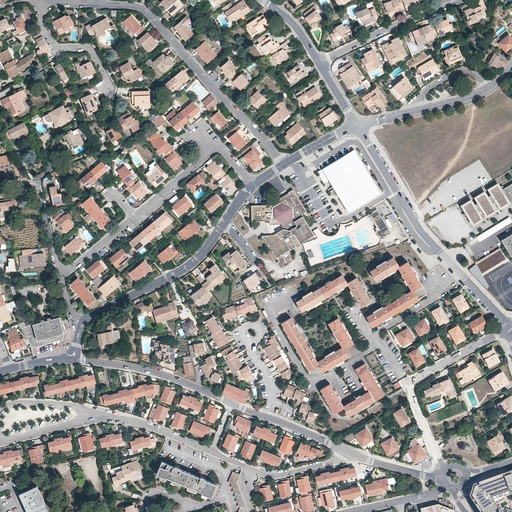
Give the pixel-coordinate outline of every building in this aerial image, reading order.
[(171,15),(182,5),(178,0),(163,0),(162,1),(167,7),(165,9),(171,15)] [(251,10),(243,0),(232,7),(226,11),(228,15),(227,16),(230,21),(235,17),(242,13),(243,15),(251,10)] [(387,13),(388,12),(395,10),(395,11),(405,7),(402,0),(390,0),(391,0),(384,3),(386,9),(385,9),(387,13)] [(402,0),(405,7),(406,9),(420,4),(419,2),(423,0),(402,0)] [(478,21),(477,19),(483,16),(481,11),(484,10),(486,10),(482,0),(480,0),(478,1),(480,6),(474,8),(473,7),(464,11),(468,21),(470,20),(472,24),(478,21)] [(232,7),(230,3),(222,8),(225,12),(226,11),(232,7)] [(316,24),(316,23),(315,21),(321,17),(316,10),(317,9),(315,6),(304,14),(306,17),(305,18),(313,28),(314,28),(315,28),(316,27),(316,26),(317,25),(316,24)] [(369,23),(368,20),(374,18),(375,21),(379,19),(374,8),(371,9),(371,11),(369,12),(368,10),(367,7),(355,12),(357,17),(360,16),(363,25),(369,23)] [(268,22),(263,14),(246,25),(252,34),(261,29),(260,27),(264,25),(268,22)] [(64,15),(58,19),(59,21),(57,22),(54,24),(59,34),(65,31),(65,30),(69,27),(73,24),(68,15),(65,17),(64,15)] [(186,16),(174,27),(186,41),(193,34),(185,25),(190,20),(186,16)] [(142,26),(141,27),(132,17),(129,20),(127,18),(123,22),(133,34),(134,33),(137,36),(145,29),(142,26)] [(0,33),(10,28),(6,18),(0,21),(0,33)] [(26,30),(27,29),(22,18),(17,20),(13,22),(15,26),(19,33),(20,36),(24,33),(27,32),(26,30)] [(90,36),(95,33),(98,37),(105,33),(104,31),(110,27),(105,18),(97,23),(96,21),(85,27),(90,36)] [(447,19),(443,21),(440,22),(439,21),(434,23),(434,24),(431,26),(434,34),(438,33),(439,35),(444,33),(444,32),(451,29),(449,24),(447,19)] [(336,37),(336,36),(341,34),(349,29),(347,24),(343,26),(342,23),(331,28),(333,32),(329,34),(334,42),(337,40),(336,37)] [(431,26),(430,24),(417,29),(412,31),(417,43),(422,40),(422,42),(435,37),(434,34),(431,26)] [(252,34),(253,35),(266,27),(264,25),(260,27),(261,29),(252,34)] [(38,31),(32,34),(37,44),(44,40),(41,33),(40,34),(38,31)] [(147,32),(138,40),(147,52),(157,43),(147,32)] [(276,43),(273,45),(271,44),(272,43),(273,42),(272,41),(269,36),(265,38),(263,35),(256,39),(259,43),(256,45),(262,53),(264,52),(266,55),(271,52),(279,46),(277,42),(276,43)] [(499,43),(506,51),(511,45),(511,38),(509,35),(499,43)] [(387,43),(382,45),(391,64),(400,59),(400,58),(406,55),(397,37),(391,40),(391,41),(392,42),(388,44),(387,43)] [(43,55),(50,51),(44,40),(37,44),(43,55)] [(196,48),(202,55),(201,56),(207,63),(216,55),(204,41),(196,48)] [(286,51),(285,50),(284,51),(283,49),(287,46),(285,42),(279,46),(271,52),(273,55),(272,55),(275,60),(277,59),(279,62),(288,57),(286,54),(287,52),(286,51)] [(446,56),(449,62),(458,58),(458,60),(463,58),(457,45),(444,50),(446,56)] [(7,49),(0,52),(3,58),(1,59),(8,74),(11,73),(12,77),(19,73),(18,72),(29,66),(28,64),(36,61),(32,53),(24,57),(26,60),(20,63),(15,65),(14,64),(13,61),(7,49)] [(364,64),(366,69),(375,65),(375,66),(380,64),(373,50),(372,49),(363,53),(365,57),(360,59),(363,65),(364,64)] [(172,65),(168,60),(169,59),(169,58),(168,57),(168,56),(167,56),(166,56),(165,57),(163,54),(153,62),(156,65),(157,64),(164,72),(172,65)] [(492,57),(489,62),(499,69),(503,69),(509,59),(500,54),(498,56),(494,54),(492,57)] [(279,62),(277,59),(275,60),(272,55),(270,57),(275,65),(279,62)] [(446,56),(444,56),(447,64),(458,60),(458,58),(449,62),(446,56)] [(418,67),(424,78),(438,69),(432,59),(418,67)] [(220,67),(223,70),(228,75),(226,76),(229,79),(236,73),(233,70),(236,68),(228,60),(220,67)] [(95,72),(90,62),(80,66),(78,62),(74,63),(75,64),(81,78),(95,72)] [(119,67),(124,76),(127,74),(128,77),(131,82),(137,78),(141,76),(137,69),(133,71),(128,62),(119,67)] [(59,64),(54,67),(64,82),(69,79),(59,64)] [(339,69),(342,72),(350,86),(358,81),(361,79),(359,76),(353,67),(352,66),(349,67),(347,64),(339,69)] [(289,76),(291,80),(296,77),(298,80),(306,75),(304,71),(302,73),(300,69),(298,70),(296,66),(286,72),(289,76)] [(163,85),(170,93),(187,78),(181,71),(163,85)] [(342,72),(340,74),(348,87),(350,86),(342,72)] [(231,82),(233,81),(238,86),(240,89),(248,82),(241,74),(238,76),(236,73),(229,79),(231,82)] [(399,79),(400,80),(390,89),(391,91),(399,100),(403,96),(402,95),(412,86),(405,77),(403,75),(399,79)] [(362,81),(367,88),(371,86),(367,79),(362,81)] [(70,86),(64,89),(68,96),(74,93),(70,86)] [(310,101),(309,98),(311,97),(314,100),(321,95),(315,86),(306,93),(303,89),(295,94),(303,105),(310,101)] [(413,87),(412,86),(402,95),(403,96),(413,87)] [(15,91),(16,92),(20,101),(21,100),(27,97),(22,87),(15,91)] [(372,101),(374,100),(378,105),(379,107),(386,102),(380,93),(379,92),(377,89),(376,88),(366,95),(367,96),(363,99),(368,107),(369,106),(371,104),(372,104),(372,103),(372,102),(372,101)] [(134,103),(134,105),(138,105),(138,109),(144,108),(150,108),(149,91),(131,91),(132,103),(134,103)] [(257,91),(249,99),(257,108),(266,100),(257,91)] [(5,108),(9,107),(12,105),(16,113),(25,108),(21,100),(20,101),(16,92),(12,94),(8,97),(1,100),(5,108)] [(87,114),(98,109),(91,94),(80,98),(87,114)] [(209,110),(211,108),(214,106),(218,103),(211,95),(202,102),(209,110)] [(276,105),(278,109),(271,115),(273,118),(270,121),(275,126),(277,124),(289,113),(283,105),(284,104),(281,101),(276,105)] [(188,120),(196,113),(195,112),(199,109),(193,102),(183,110),(180,107),(178,108),(179,109),(188,120)] [(64,108),(61,110),(60,107),(43,116),(46,121),(49,122),(53,120),(55,123),(53,124),(55,127),(61,124),(61,123),(63,122),(62,120),(66,118),(67,120),(72,117),(69,112),(71,111),(70,110),(68,106),(64,108)] [(326,125),(336,118),(329,107),(327,109),(325,106),(317,111),(326,125)] [(78,114),(75,108),(70,110),(71,111),(69,112),(72,117),(78,114)] [(173,111),(166,117),(175,129),(178,126),(179,127),(188,120),(179,109),(177,111),(179,113),(177,115),(173,111)] [(216,124),(217,123),(220,127),(227,121),(218,110),(211,117),(216,124)] [(117,118),(123,128),(130,124),(134,131),(139,128),(137,125),(138,124),(136,120),(135,120),(133,118),(132,118),(131,115),(130,116),(128,112),(117,118)] [(159,115),(156,118),(161,124),(164,121),(159,115)] [(158,126),(161,124),(156,118),(153,120),(158,126)] [(28,131),(24,122),(4,132),(8,139),(12,137),(22,133),(23,134),(24,135),(25,135),(26,134),(28,133),(28,132),(28,131)] [(297,123),(290,129),(291,130),(287,134),(284,137),(289,142),(292,139),(294,142),(305,132),(297,123)] [(249,139),(237,124),(225,134),(235,146),(236,145),(239,149),(246,143),(245,142),(249,139)] [(116,126),(106,131),(111,142),(122,137),(116,126)] [(67,140),(70,144),(76,141),(77,144),(82,141),(80,138),(86,135),(85,132),(84,132),(83,130),(80,131),(79,128),(71,132),(71,130),(67,132),(68,133),(65,135),(67,140)] [(94,132),(89,134),(97,148),(101,146),(94,132)] [(155,133),(148,138),(157,149),(160,152),(163,156),(171,149),(166,143),(165,143),(155,133)] [(241,153),(244,156),(252,150),(257,156),(260,154),(252,144),(241,153)] [(174,169),(181,163),(176,156),(177,156),(171,149),(163,156),(174,169)] [(244,156),(250,165),(252,164),(255,167),(262,162),(257,156),(252,150),(244,156)] [(380,193),(371,179),(354,150),(322,168),(317,172),(324,183),(329,179),(336,191),(349,212),(370,199),(376,195),(380,193)] [(0,169),(9,167),(7,155),(0,156),(0,169)] [(42,159),(36,162),(39,169),(45,166),(42,159)] [(154,161),(149,166),(151,168),(145,173),(154,184),(158,181),(159,183),(167,176),(154,161)] [(106,168),(101,162),(90,170),(97,178),(104,173),(102,172),(106,168)] [(226,174),(221,168),(220,168),(214,162),(207,168),(213,175),(215,178),(218,181),(226,174)] [(120,175),(123,178),(122,179),(127,185),(135,179),(133,176),(130,172),(124,166),(117,172),(120,175)] [(90,184),(97,178),(90,170),(76,182),(79,185),(82,183),(85,186),(89,183),(90,184)] [(207,177),(203,171),(198,174),(203,180),(207,177)] [(198,174),(191,180),(192,181),(188,185),(194,191),(204,182),(203,180),(198,174)] [(236,189),(231,182),(232,181),(226,174),(218,181),(229,195),(236,189)] [(127,185),(133,192),(134,191),(140,198),(147,192),(138,182),(142,178),(139,175),(135,179),(127,185)] [(211,181),(207,184),(212,190),(213,189),(216,187),(214,184),(211,181)] [(511,183),(501,190),(506,198),(509,203),(510,204),(511,206),(511,183)] [(478,211),(480,210),(482,209),(486,216),(495,211),(491,203),(492,203),(494,201),(495,201),(500,208),(509,203),(506,198),(501,190),(497,184),(488,189),(491,194),(487,197),(483,192),(475,197),(478,202),(473,205),(470,200),(461,205),(462,206),(473,224),(482,219),(477,212),(478,211)] [(49,190),(51,195),(52,204),(61,202),(61,193),(57,193),(55,186),(49,187),(49,190)] [(275,222),(275,224),(283,224),(283,226),(283,228),(280,233),(274,236),(270,237),(265,239),(273,252),(278,261),(277,262),(281,268),(294,259),(289,250),(314,235),(302,216),(302,214),(306,211),(298,198),(293,189),(288,192),(288,193),(289,198),(286,200),(281,197),(273,202),(273,205),(251,205),(251,221),(269,221),(269,222),(275,222)] [(228,201),(231,198),(226,193),(223,195),(228,201)] [(222,202),(215,194),(203,204),(210,211),(213,208),(214,209),(222,202)] [(172,206),(179,214),(191,205),(185,197),(182,200),(181,199),(172,206)] [(15,208),(15,206),(16,206),(15,198),(8,199),(8,202),(5,202),(0,202),(0,217),(3,217),(4,216),(3,209),(15,208)] [(93,200),(91,202),(88,198),(81,204),(84,207),(89,214),(83,219),(84,220),(99,208),(93,200)] [(91,217),(92,217),(98,223),(100,226),(101,224),(103,226),(108,222),(108,221),(105,218),(106,217),(99,208),(84,220),(86,222),(91,218),(91,217)] [(373,220),(375,223),(379,229),(377,230),(375,231),(380,239),(391,232),(384,221),(381,215),(377,210),(367,215),(369,218),(369,217),(371,216),(373,220)] [(59,225),(60,224),(66,231),(73,225),(68,220),(65,215),(62,212),(54,219),(59,225)] [(153,222),(159,230),(171,221),(165,214),(162,217),(161,216),(153,222)] [(477,236),(480,241),(511,221),(511,220),(509,216),(477,236)] [(179,231),(185,239),(199,228),(193,220),(179,231)] [(141,232),(148,240),(159,230),(153,222),(141,232)] [(130,243),(136,250),(148,240),(141,232),(133,239),(134,240),(130,243)] [(511,233),(501,240),(511,256),(511,255),(511,233)] [(70,253),(77,248),(78,249),(84,243),(78,235),(65,246),(70,253)] [(163,262),(170,256),(171,257),(178,252),(171,244),(158,255),(163,262)] [(475,264),(500,248),(500,247),(475,263),(475,264)] [(481,274),(507,259),(500,248),(475,264),(481,274)] [(45,258),(43,253),(32,254),(31,249),(22,250),(22,255),(19,255),(20,267),(27,267),(26,262),(35,261),(35,264),(44,263),(43,258),(45,258)] [(114,255),(114,256),(110,260),(116,267),(128,257),(121,249),(114,255)] [(222,257),(228,265),(234,260),(240,268),(237,270),(240,274),(247,269),(245,266),(247,264),(236,250),(231,254),(229,252),(222,257)] [(413,290),(421,285),(408,262),(399,267),(393,257),(383,263),(382,262),(380,264),(380,265),(370,271),(376,280),(398,267),(403,277),(402,278),(404,281),(405,281),(411,291),(403,296),(402,295),(399,297),(399,298),(380,309),(379,308),(376,310),(376,311),(367,317),(372,326),(411,304),(418,299),(413,290)] [(8,265),(5,265),(5,271),(15,271),(15,258),(7,258),(8,265)] [(46,265),(45,258),(43,258),(44,263),(35,264),(35,261),(26,262),(27,267),(46,265)] [(483,276),(508,260),(507,259),(481,274),(483,276)] [(97,261),(91,266),(91,267),(87,271),(93,277),(103,268),(97,261)] [(130,273),(136,280),(150,268),(144,261),(130,273)] [(163,272),(167,269),(162,264),(158,266),(163,272)] [(209,268),(212,272),(206,277),(208,280),(205,283),(209,289),(213,287),(212,286),(224,277),(214,264),(209,268)] [(254,273),(243,281),(250,289),(260,282),(254,273)] [(120,283),(113,275),(99,288),(105,295),(120,283)] [(327,282),(328,283),(309,294),(308,293),(305,295),(306,296),(296,302),(302,311),(329,295),(347,284),(353,293),(351,294),(353,297),(355,296),(357,300),(360,306),(370,301),(356,277),(347,283),(342,275),(332,281),(331,280),(327,282)] [(101,280),(98,276),(92,281),(95,284),(101,280)] [(70,283),(74,287),(73,288),(78,295),(86,288),(79,279),(77,278),(70,283)] [(94,285),(96,288),(103,282),(101,280),(95,284),(94,285)] [(198,305),(210,296),(206,292),(209,289),(205,283),(203,280),(200,283),(201,285),(190,294),(198,305)] [(78,295),(84,301),(85,301),(88,304),(95,298),(86,288),(78,295)] [(461,294),(453,299),(460,312),(467,308),(465,304),(466,303),(461,294)] [(244,302),(245,304),(247,312),(248,313),(252,311),(250,303),(249,300),(244,302)] [(155,310),(158,320),(177,314),(173,302),(168,303),(169,305),(155,310)] [(152,303),(143,304),(143,303),(135,304),(136,313),(153,311),(152,303)] [(5,304),(0,306),(0,319),(0,320),(2,323),(11,319),(6,308),(5,305),(5,304)] [(238,316),(238,315),(235,307),(235,305),(230,307),(234,317),(238,316)] [(439,324),(447,319),(440,306),(433,311),(435,314),(433,315),(439,324)] [(229,319),(234,317),(230,307),(225,308),(229,319)] [(224,320),(229,319),(225,308),(220,310),(224,320)] [(153,310),(157,323),(178,316),(177,314),(158,320),(155,310),(153,310)] [(31,347),(37,345),(61,339),(63,333),(63,331),(64,330),(62,321),(63,320),(62,316),(47,320),(47,318),(43,319),(43,321),(25,326),(27,335),(30,348),(31,347)] [(488,325),(482,316),(469,323),(473,331),(477,329),(478,330),(488,325)] [(214,321),(212,317),(205,321),(207,325),(214,321)] [(342,347),(331,353),(330,352),(327,354),(328,355),(317,362),(312,353),(313,352),(311,349),(310,350),(302,337),(299,330),(300,330),(298,327),(297,327),(291,317),(281,323),(290,337),(300,354),(309,369),(318,363),(323,371),(348,356),(343,348),(353,343),(341,323),(338,317),(328,323),(335,334),(333,335),(335,338),(336,337),(342,347)] [(424,319),(414,325),(420,335),(430,329),(427,324),(424,319)] [(196,330),(191,320),(182,325),(187,335),(196,330)] [(18,324),(20,329),(21,329),(22,332),(23,332),(24,336),(27,335),(25,326),(23,321),(18,324)] [(97,331),(100,344),(120,340),(118,329),(112,330),(111,325),(106,326),(106,329),(97,331)] [(457,343),(465,338),(457,325),(449,331),(454,340),(455,339),(457,343)] [(211,334),(213,338),(223,333),(221,328),(219,329),(212,333),(211,334)] [(9,336),(8,336),(11,343),(9,344),(12,350),(25,345),(23,338),(20,340),(15,329),(7,332),(9,336)] [(407,329),(397,335),(403,345),(413,339),(407,329)] [(213,338),(216,343),(226,337),(223,333),(213,338)] [(438,336),(430,341),(435,351),(437,350),(439,353),(446,349),(438,336)] [(216,343),(218,347),(228,341),(226,337),(216,343)] [(169,346),(169,345),(160,343),(161,340),(153,339),(151,347),(156,348),(159,349),(169,346)] [(195,352),(198,352),(204,351),(202,341),(193,343),(192,344),(195,357),(196,357),(195,352)] [(263,348),(266,352),(276,347),(274,342),(263,348)] [(159,351),(164,352),(164,355),(163,361),(172,363),(174,352),(172,352),(173,347),(169,346),(159,349),(159,351)] [(233,350),(230,346),(221,352),(223,356),(225,355),(233,350)] [(21,350),(23,358),(33,355),(31,347),(30,348),(21,350)] [(279,351),(276,347),(266,352),(269,357),(279,351)] [(417,365),(425,361),(417,348),(408,353),(414,362),(415,362),(417,365)] [(482,354),(489,367),(499,361),(493,349),(482,354)] [(225,355),(228,359),(235,354),(233,350),(225,355)] [(271,361),(273,360),(281,355),(279,351),(269,357),(271,361)] [(225,360),(228,364),(238,359),(235,354),(228,359),(225,360)] [(216,365),(211,355),(205,358),(207,363),(201,366),(207,377),(211,375),(213,374),(213,373),(211,368),(216,365)] [(273,360),(276,364),(284,359),(281,355),(273,360)] [(183,357),(182,360),(185,376),(194,374),(192,361),(191,361),(190,358),(190,356),(183,357)] [(240,363),(238,359),(228,364),(230,369),(240,363)] [(276,364),(279,368),(286,364),(284,359),(276,364)] [(464,375),(466,379),(474,375),(475,377),(480,374),(472,361),(467,364),(468,366),(464,368),(457,372),(460,377),(462,376),(464,375)] [(230,369),(233,373),(239,370),(243,367),(240,363),(230,369)] [(348,415),(361,408),(383,395),(370,371),(365,363),(356,369),(363,382),(361,383),(363,386),(364,385),(368,391),(343,406),(337,397),(339,396),(337,393),(336,393),(330,384),(320,389),(330,405),(334,412),(343,407),(348,415)] [(289,368),(286,364),(279,368),(276,370),(279,374),(281,373),(288,369),(289,368)] [(239,370),(242,374),(249,370),(246,366),(243,367),(239,370)] [(281,373),(284,377),(285,376),(288,379),(292,376),(288,369),(281,373)] [(242,374),(244,378),(246,377),(248,380),(253,378),(249,370),(242,374)] [(509,382),(502,371),(489,380),(495,390),(509,382)] [(211,375),(210,379),(217,382),(219,378),(220,375),(214,372),(213,374),(211,375)] [(94,386),(93,383),(95,382),(93,375),(90,376),(87,376),(87,374),(83,375),(85,385),(86,388),(94,386)] [(83,375),(79,376),(79,378),(76,379),(73,380),(75,387),(85,385),(83,375)] [(24,377),(26,386),(36,384),(34,377),(31,377),(28,378),(28,376),(24,377)] [(14,381),(16,389),(26,386),(24,377),(20,378),(20,380),(17,381),(14,381)] [(431,396),(442,391),(446,392),(447,395),(449,395),(450,399),(457,396),(449,377),(440,381),(440,383),(437,384),(433,386),(434,388),(425,392),(427,397),(431,396)] [(73,380),(71,380),(68,381),(68,379),(63,380),(66,390),(75,387),(73,380)] [(59,381),(60,383),(57,384),(54,384),(56,392),(63,390),(66,390),(63,380),(59,381)] [(4,382),(7,391),(16,389),(14,381),(11,382),(9,383),(8,381),(4,382)] [(396,389),(401,386),(398,381),(393,385),(396,389)] [(157,384),(153,384),(149,385),(148,383),(142,385),(144,394),(154,392),(152,397),(155,399),(160,386),(157,384)] [(248,392),(244,390),(226,383),(222,393),(244,403),(248,392)] [(54,384),(51,385),(48,386),(48,384),(43,385),(46,394),(56,392),(54,384)] [(283,395),(288,397),(292,386),(287,384),(283,395)] [(137,386),(138,388),(135,388),(133,389),(134,397),(144,394),(142,385),(137,386)] [(160,400),(170,404),(175,391),(172,390),(169,389),(170,387),(166,386),(160,400)] [(292,398),(293,397),(295,390),(296,387),(292,386),(288,397),(292,398)] [(124,399),(125,399),(134,397),(133,389),(129,390),(127,391),(126,389),(122,390),(124,399)] [(118,391),(119,393),(116,394),(113,394),(115,402),(124,399),(122,390),(118,391)] [(101,403),(102,403),(104,403),(105,404),(115,402),(113,394),(110,395),(109,393),(100,396),(99,397),(101,403)] [(296,404),(300,406),(302,400),(304,395),(300,393),(298,399),(296,404)] [(181,405),(182,402),(188,405),(189,405),(193,397),(189,395),(188,397),(186,396),(183,395),(179,404),(181,405)] [(499,408),(503,414),(511,409),(511,397),(511,395),(497,404),(499,408)] [(202,403),(199,402),(196,401),(197,399),(193,397),(189,405),(199,410),(202,403)] [(299,411),(303,412),(305,407),(307,401),(302,400),(300,406),(299,411)] [(157,419),(157,418),(160,419),(163,420),(168,408),(158,404),(155,411),(151,410),(148,416),(157,419)] [(213,406),(209,404),(204,418),(213,422),(218,410),(216,408),(213,407),(213,406)] [(402,408),(393,413),(401,426),(408,422),(406,418),(407,417),(402,408)] [(499,408),(495,411),(499,417),(503,414),(499,408)] [(316,416),(313,415),(314,413),(309,411),(306,418),(315,421),(316,416)] [(186,416),(176,412),(173,419),(172,418),(170,423),(172,424),(171,426),(175,427),(176,426),(178,427),(181,428),(186,416)] [(236,423),(234,426),(247,431),(251,421),(237,415),(235,420),(237,420),(236,423)] [(193,421),(189,431),(203,436),(204,433),(205,430),(207,431),(208,432),(209,428),(208,427),(193,421)] [(263,427),(262,429),(259,427),(256,426),(253,433),(263,438),(267,428),(263,427)] [(267,428),(263,438),(273,442),(276,434),(273,433),(270,432),(271,430),(267,428)] [(366,429),(356,434),(362,445),(366,443),(372,439),(366,429)] [(501,450),(505,447),(501,439),(504,437),(499,430),(496,432),(497,434),(486,441),(493,453),(500,449),(501,450)] [(83,451),(93,448),(91,441),(90,437),(89,433),(85,433),(86,435),(83,436),(79,437),(83,451)] [(118,446),(117,443),(122,441),(120,433),(116,434),(113,435),(113,433),(109,434),(111,444),(112,447),(118,446)] [(105,435),(105,437),(102,438),(99,439),(101,447),(111,444),(109,434),(105,435)] [(234,436),(228,434),(223,445),(226,447),(229,448),(228,450),(232,451),(239,435),(235,434),(234,436)] [(154,438),(150,439),(149,436),(146,437),(143,438),(143,436),(139,437),(141,446),(147,445),(147,447),(156,444),(154,438)] [(291,438),(285,436),(279,449),(289,454),(294,441),(290,440),(291,438)] [(69,437),(65,438),(62,439),(62,437),(58,438),(60,448),(71,445),(69,437)] [(129,441),(131,449),(136,447),(137,451),(142,450),(141,446),(139,437),(134,438),(135,440),(132,441),(129,441)] [(426,456),(423,451),(415,437),(411,440),(411,441),(410,442),(408,446),(410,449),(408,451),(414,462),(426,456)] [(54,439),(54,441),(52,441),(48,442),(50,452),(53,452),(54,452),(54,450),(57,449),(60,448),(58,438),(54,439)] [(392,438),(382,444),(387,454),(392,452),(398,449),(392,438)] [(245,457),(250,459),(255,445),(246,441),(241,453),(243,454),(246,455),(245,457)] [(313,452),(315,448),(301,443),(299,448),(297,447),(295,451),(312,458),(315,453),(313,452)] [(32,464),(43,461),(40,451),(45,450),(43,444),(32,447),(32,449),(28,450),(32,464)] [(11,465),(21,462),(18,450),(14,451),(11,452),(11,450),(7,451),(11,465)] [(259,457),(262,458),(264,459),(264,461),(268,462),(271,454),(262,450),(259,457)] [(2,467),(11,465),(7,451),(3,452),(3,453),(1,454),(0,454),(0,463),(1,463),(2,467)] [(401,454),(399,462),(410,465),(414,462),(408,451),(401,454)] [(272,464),(272,462),(275,463),(278,465),(281,457),(278,456),(271,454),(268,462),(272,464)] [(134,480),(132,476),(141,473),(137,460),(121,466),(122,470),(125,480),(129,479),(130,481),(134,480)] [(165,478),(166,476),(190,487),(202,492),(201,493),(211,497),(216,484),(203,478),(204,476),(200,475),(200,477),(191,473),(178,468),(179,466),(175,464),(174,466),(161,461),(156,474),(165,478)] [(344,468),(347,477),(356,475),(355,468),(351,468),(349,469),(348,467),(344,468)] [(340,469),(341,471),(338,471),(335,472),(337,479),(347,477),(344,468),(340,469)] [(125,480),(122,470),(113,473),(110,473),(115,486),(119,485),(118,482),(125,480)] [(238,486),(236,481),(239,474),(232,472),(228,482),(232,484),(231,487),(234,488),(232,492),(236,493),(234,497),(237,498),(236,501),(238,503),(237,506),(241,507),(239,511),(240,511),(247,511),(245,507),(244,502),(242,496),(240,491),(238,486)] [(320,487),(324,486),(324,483),(327,482),(325,472),(321,473),(321,475),(319,476),(315,476),(317,484),(319,484),(320,487)] [(335,472),(332,473),(329,473),(329,472),(325,472),(327,482),(337,479),(335,472)] [(496,500),(511,493),(511,472),(502,476),(503,478),(493,482),(492,479),(478,484),(474,497),(484,511),(511,511),(511,509),(503,507),(502,510),(496,500)] [(300,493),(310,491),(307,476),(302,477),(303,478),(300,479),(297,480),(300,493)] [(381,480),(381,481),(372,483),(366,485),(368,495),(382,492),(382,491),(384,491),(384,489),(388,488),(390,488),(389,484),(388,484),(387,478),(381,480)] [(285,496),(291,495),(288,480),(283,481),(284,483),(281,483),(278,484),(281,498),(286,497),(285,496)] [(262,488),(260,488),(262,501),(272,499),(269,484),(265,485),(265,487),(262,488)] [(36,485),(19,493),(21,497),(22,497),(26,506),(25,507),(27,511),(28,511),(48,511),(47,511),(43,504),(44,503),(42,499),(41,499),(37,490),(38,490),(36,485)] [(361,494),(359,486),(349,489),(351,498),(355,497),(355,495),(357,495),(361,494)] [(327,506),(334,505),(330,490),(325,492),(324,489),(319,490),(323,505),(326,505),(327,506)] [(351,498),(349,489),(339,491),(341,498),(344,497),(347,497),(348,499),(351,498)] [(310,495),(300,497),(303,510),(306,510),(308,509),(309,511),(313,510),(310,495)] [(285,511),(288,511),(292,510),(290,502),(279,505),(280,511),(285,511)] [(455,511),(454,509),(444,505),(438,503),(420,507),(421,511),(455,511)]
